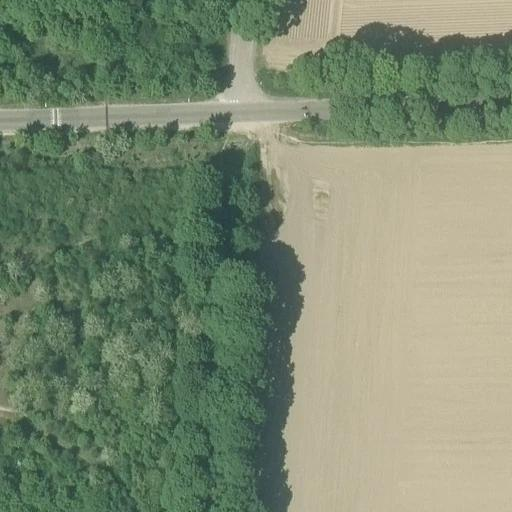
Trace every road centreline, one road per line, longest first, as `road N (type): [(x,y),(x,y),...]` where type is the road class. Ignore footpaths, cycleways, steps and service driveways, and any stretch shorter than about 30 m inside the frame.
road 1 (unclassified): [(236,112),(511,103)]
road 2 (unclassified): [(0,121),(236,112)]
road 3 (track): [(135,511),(133,499),(80,458),(0,415)]
